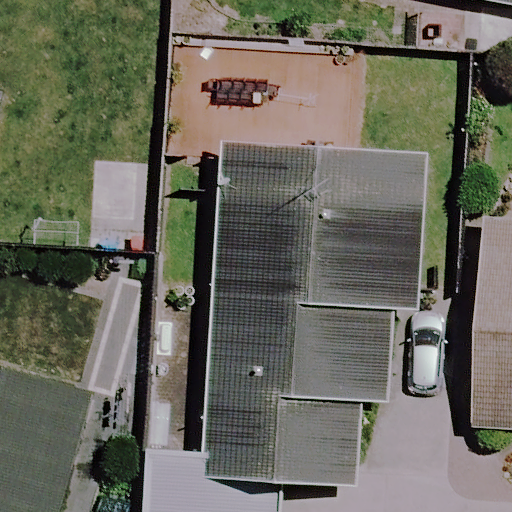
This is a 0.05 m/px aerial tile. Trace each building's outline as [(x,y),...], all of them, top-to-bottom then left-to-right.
[(511,0),(420,0),(413,46),(511,61),(511,0)] [(428,168),(242,154),(219,457),(156,452),(151,511),(285,511),(287,485),(353,491),(360,407),(410,411),(428,168)] [(162,165),(95,160),(91,225),(157,230),(162,165)] [(511,222),(498,221),(485,432),(511,433),(511,222)] [(72,511),(102,393),(0,360),(0,511),(72,511)]
